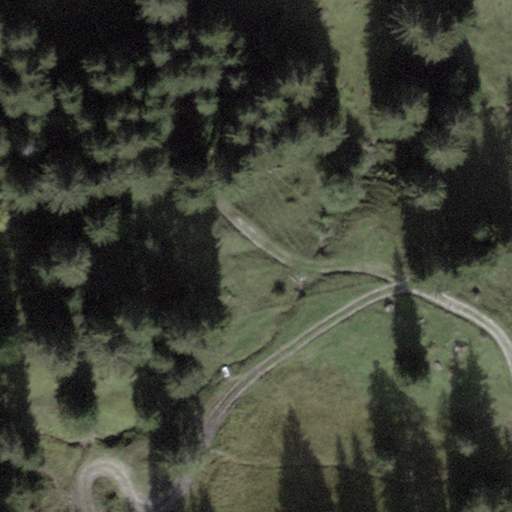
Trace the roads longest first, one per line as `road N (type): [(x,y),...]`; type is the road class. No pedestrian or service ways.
road 1 (track): [(511,370),(480,312),(399,285),(237,386),(185,448),(167,496),(139,499),(120,470),(97,457),(84,479),(89,511)]
road 2 (track): [(399,285),(385,269),(308,268),(275,255),(205,185),(175,110),(179,34),(190,0)]
